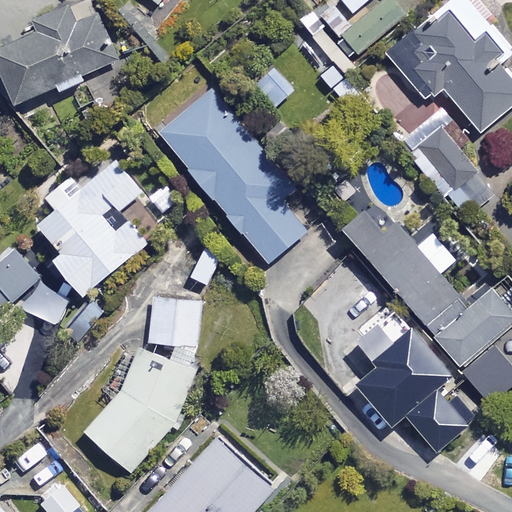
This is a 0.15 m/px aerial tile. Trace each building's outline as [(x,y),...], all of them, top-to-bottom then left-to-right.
[(65,95),(91,83),(88,78),(102,72),(110,90),(129,82),(91,0),(87,0),(39,22),(46,37),(3,57),(26,107),(63,90),(65,95)] [(323,15),(341,37),(371,13),(365,6),(372,0),(340,0),(341,1),(323,15)] [(511,60),(511,45),(474,0),(462,0),(394,57),(432,102),(448,89),(485,134),(511,111),(511,74),(505,67),(511,60)] [(302,192),(220,92),(166,136),(273,265),(310,234),(287,205),(302,192)] [(424,148),(458,123),(447,108),(405,139),(416,154),(424,148)] [(424,148),(458,194),(492,169),(458,123),(424,148)] [(147,193),(121,161),(88,189),(78,178),(52,199),(63,211),(45,226),(69,255),(61,261),(91,297),(153,245),(135,222),(121,233),(112,222),(147,193)] [(393,236),(373,212),(351,230),(496,403),(511,389),(511,362),(494,341),(511,326),(511,308),(498,291),(476,309),(406,225),(393,236)] [(229,252),(211,242),(194,276),(212,285),(229,252)] [(20,303),(44,276),(17,252),(0,271),(0,314),(6,319),(20,303)] [(356,278),(343,266),(321,290),(334,302),(356,278)] [(77,306),(44,276),(20,303),(54,332),(77,306)] [(203,304),(158,298),(153,343),(197,348),(203,304)] [(402,343),(386,323),(363,341),(385,369),(364,386),(398,428),(413,416),(442,453),(487,417),(418,331),(402,343)] [(0,374),(12,367),(0,348),(0,374)] [(135,472),(181,426),(198,371),(131,349),(113,404),(119,406),(94,431),(135,472)] [(259,511),(281,489),(224,437),(156,511),(259,511)] [(75,511),(86,503),(68,481),(42,501),(51,511),(75,511)]
